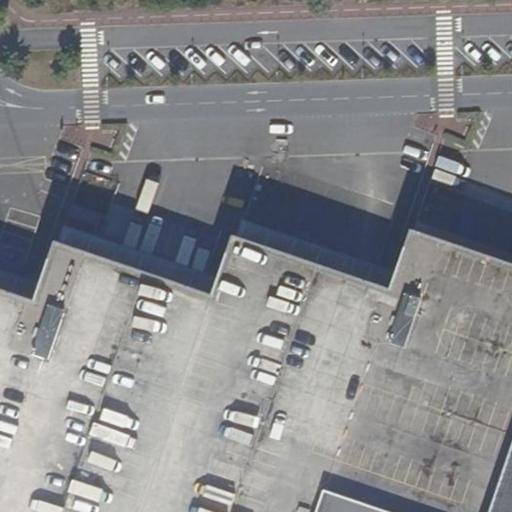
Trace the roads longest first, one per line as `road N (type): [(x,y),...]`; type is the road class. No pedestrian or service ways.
road 1 (unknown): [(195,511),(281,285)]
road 2 (unknown): [(116,294),(37,511)]
road 3 (unknown): [(311,511),(381,314)]
